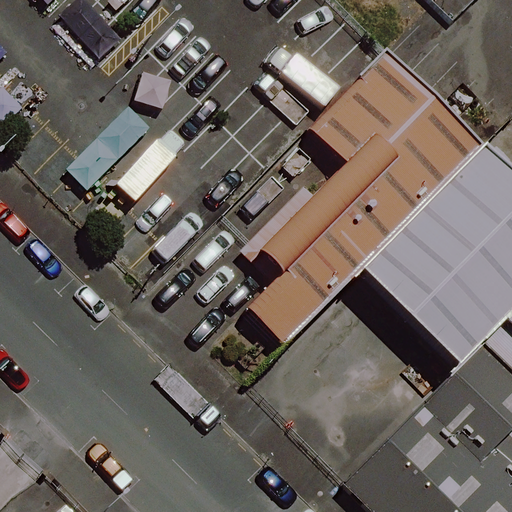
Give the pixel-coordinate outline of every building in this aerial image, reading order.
[(214,326),(246,358),(319,289),(441,169),(348,75),(280,140),(317,177),(288,205),(278,194),(213,257),(248,292),(214,326)] [(511,91),(493,111),(511,130),(511,91)] [(511,240),(441,169),(319,289),(420,391),(472,340),(511,301),(511,240)] [(511,301),(472,340),(511,379),(511,301)] [(511,511),(511,459),(492,439),(511,419),(511,379),(472,340),(420,391),(312,501),(322,511),(511,511)]
